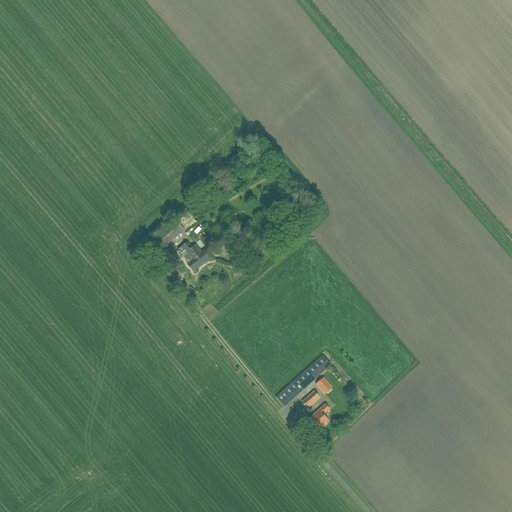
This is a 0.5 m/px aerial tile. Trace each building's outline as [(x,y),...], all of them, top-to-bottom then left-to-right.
[(184,232),(176,221),(154,239),(162,249),(184,232)] [(188,243),(181,249),(178,251),(188,264),(187,265),(193,273),(211,259),(204,251),(201,253),(195,246),(192,248),(188,243)] [(292,400),(330,366),(322,356),(283,390),(292,400)] [(323,380),(316,386),(324,395),(331,390),(323,380)] [(314,392),(301,403),(307,409),(319,399),(314,392)] [(323,416),(329,410),(325,405),(306,422),(315,433),(328,422),(323,416)]
